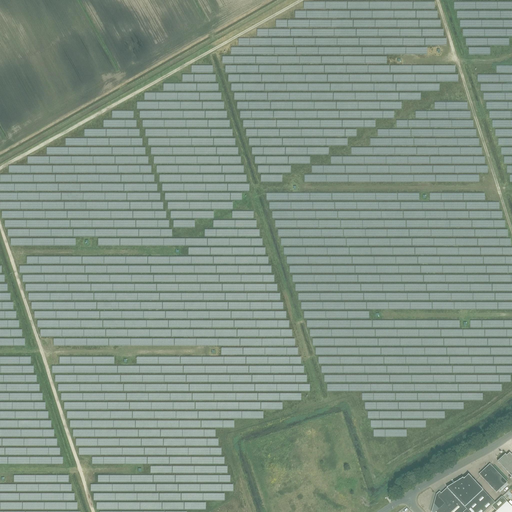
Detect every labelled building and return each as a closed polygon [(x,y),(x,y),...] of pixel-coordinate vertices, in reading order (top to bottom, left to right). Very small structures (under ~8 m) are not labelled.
[(511,477),(511,455),(510,453),(507,456),(506,454),(503,457),(502,456),(501,456),(500,458),(500,459),(497,462),(511,477)] [(497,493),(508,482),(490,464),(479,474),(497,493)] [(469,475),(466,478),(464,479),(463,478),(447,488),(465,508),(483,491),(469,475)] [(431,511),(468,511),(465,508),(447,488),(438,496),(437,495),(436,495),(431,511)] [(492,506),(497,511),(496,511),(511,511),(511,507),(502,497),(492,506)]
